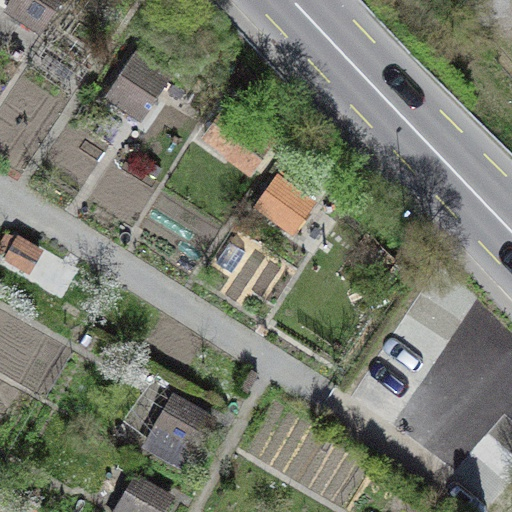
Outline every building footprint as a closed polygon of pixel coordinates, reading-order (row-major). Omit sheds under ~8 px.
[(12,0),(6,11),(38,31),(58,0),(12,0)] [(141,117),(173,68),(140,47),(108,95),(141,117)] [(250,174),(271,145),(218,108),(198,137),(250,174)] [(288,234),(313,199),(277,174),(252,208),(288,234)] [(42,251),(16,236),(2,260),(28,275),(42,251)] [(214,419),(171,395),(143,446),(186,470),(214,419)] [(158,511),(167,497),(135,479),(115,511),(158,511)]
